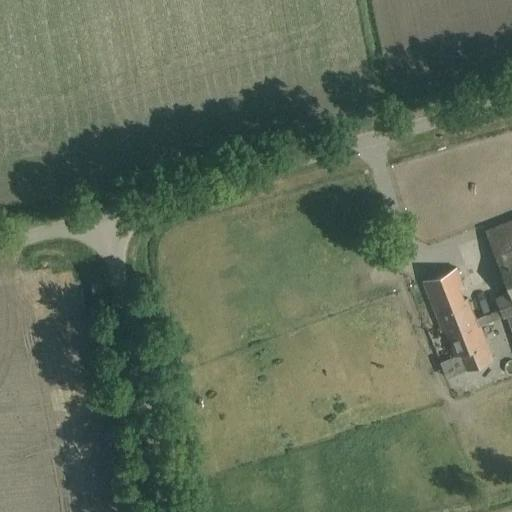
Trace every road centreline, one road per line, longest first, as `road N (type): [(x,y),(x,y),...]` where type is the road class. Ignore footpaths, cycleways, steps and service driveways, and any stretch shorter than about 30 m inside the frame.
road 1 (unclassified): [(511,100),(103,216)]
road 2 (unclassified): [(163,511),(103,216)]
